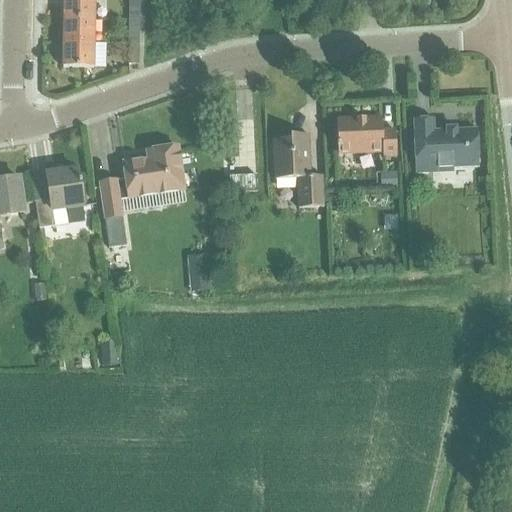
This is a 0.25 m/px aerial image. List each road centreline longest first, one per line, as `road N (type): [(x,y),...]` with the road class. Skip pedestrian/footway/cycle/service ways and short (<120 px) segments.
road 1 (residential): [(11,129),(220,59),(502,39)]
road 2 (residential): [(11,129),(14,0)]
